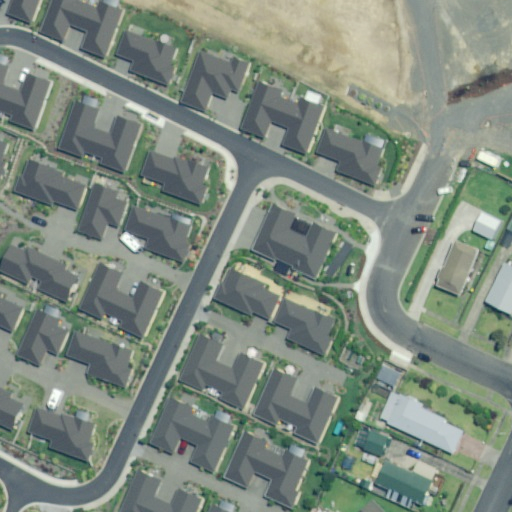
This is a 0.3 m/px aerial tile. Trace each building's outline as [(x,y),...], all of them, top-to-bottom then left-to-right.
[(33,22),(40,0),(11,0),(7,12),(33,22)] [(106,56),(122,11),(97,2),(96,5),(83,0),(51,0),(40,32),(62,40),(67,26),(86,32),(80,47),(106,56)] [(173,49),(124,32),(116,55),(134,61),(130,71),(166,84),(174,62),(169,61),(173,49)] [(237,94),(247,63),(232,58),(230,64),(199,53),(181,102),(205,111),(211,94),(227,100),(230,91),(237,94)] [(0,66),(0,113),(12,118),(11,121),(34,129),(50,84),(27,76),(22,90),(4,84),(9,70),(0,66)] [(307,153),(323,108),(298,99),(297,101),(279,95),(280,92),(257,84),(241,129),(263,137),(268,123),(287,129),(281,143),(307,153)] [(73,103),(57,148),(83,157),(83,154),(101,160),(100,163),(124,171),(140,126),(117,118),(112,132),(94,126),(99,112),(73,103)] [(381,149),(325,129),(317,153),(341,161),(337,172),(373,185),(382,161),(377,159),(381,149)] [(149,151),(141,175),(165,183),(162,191),(201,203),(207,185),(201,183),(207,166),(188,160),(188,162),(175,158),(174,159),(149,151)] [(27,160),(15,192),(53,206),(54,202),(76,210),(85,185),(60,176),(62,172),(27,160)] [(118,191),(95,184),(79,232),(102,239),(107,223),(118,226),(125,202),(116,199),(118,191)] [(270,206),(251,250),(276,260),(277,258),(295,265),(293,268),(316,277),(335,233),(313,224),(307,238),(289,231),(295,217),(270,206)] [(189,225),(133,207),(125,232),(148,239),(144,249),(182,261),(190,237),(186,236),(189,225)] [(504,223),(485,213),(476,232),(495,242),(504,223)] [(10,247),(0,266),(0,272),(27,285),(31,277),(40,281),(36,290),(64,303),(76,277),(63,271),(65,266),(27,248),(25,254),(10,247)] [(479,258),(456,249),(441,288),(464,297),(479,258)] [(101,263),(79,309),(101,319),(105,311),(124,320),(120,328),(140,338),(162,292),(141,283),(134,298),(116,290),(123,274),(101,263)] [(511,266),(508,265),(489,303),(511,314),(511,266)] [(263,282),(231,269),(224,285),(221,284),(214,300),(252,316),(253,312),(268,319),(277,297),(259,290),(263,282)] [(333,320),(283,299),(273,322),(292,330),(287,341),(323,356),(330,338),(326,336),(333,320)] [(0,325),(12,331),(22,311),(0,300),(0,325)] [(59,319),(36,310),(17,356),(39,365),(46,350),(56,354),(66,331),(56,327),(59,319)] [(131,352),(74,332),(66,356),(91,364),(87,374),(124,387),(132,364),(127,362),(131,352)] [(201,334),(179,379),(201,390),(205,381),(224,390),(220,399),(240,408),(262,363),(241,353),(234,369),(216,361),(223,345),(201,334)] [(398,375),(382,368),(377,379),(393,386),(398,375)] [(275,370),(253,415),(275,425),(279,417),(298,426),(294,434),(315,444),(336,399),(315,389),(308,405),(290,396),(298,381),(275,370)] [(0,424),(11,430),(23,404),(9,398),(11,393),(0,388),(0,424)] [(422,405),(395,393),(382,423),(451,453),(462,430),(446,423),(447,420),(420,409),(422,405)] [(212,472),(233,426),(211,417),(207,425),(188,417),(191,408),(171,399),(150,445),(171,454),(178,438),(196,446),(189,462),(212,472)] [(53,440),(50,447),(87,460),(93,442),(87,440),(93,424),(62,414),(61,417),(35,409),(27,431),(53,440)] [(388,439),(370,431),(362,449),(380,457),(388,439)] [(246,432),(224,477),(246,487),(250,479),(269,488),(265,496),(290,508),(297,494),(292,491),(307,461),(286,451),(279,467),(261,458),(268,443),(246,432)] [(431,482),(386,462),(377,483),(422,503),(431,482)] [(139,472),(119,511),(194,511),(200,500),(179,491),(171,507),(154,498),(161,482),(139,472)] [(382,511),(372,501),(361,511),(382,511)]
